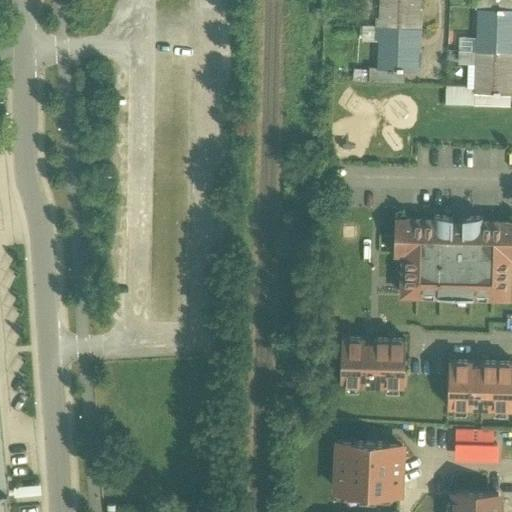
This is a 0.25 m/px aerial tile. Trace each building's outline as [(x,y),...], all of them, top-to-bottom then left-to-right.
[(381,0),(381,15),(381,19),(386,19),(385,28),(421,29),(421,19),(419,19),(419,0),(381,0)] [(497,11),(478,10),(478,11),(479,11),(478,42),(477,42),(477,60),(482,60),(482,52),(511,52),(511,10),(503,10),(497,10),(497,11)] [(421,29),(385,28),(386,19),(381,19),(380,37),(380,38),(379,68),(378,68),(378,69),(397,70),(397,71),(403,72),(403,71),(418,72),(418,71),(417,71),(418,40),(420,40),(421,29)] [(511,52),(482,52),(482,60),(477,60),(477,61),(476,92),(475,92),(475,93),(494,94),(494,95),(500,95),(511,95),(511,52)] [(494,95),(475,95),(474,106),(510,107),(510,96),(500,95),(494,95)] [(511,223),(482,222),(482,216),(467,218),(467,227),(449,226),(449,217),(434,215),(433,221),(397,220),(396,237),(404,237),(402,295),(509,298),(511,241),(511,240),(511,223)] [(406,339),(342,337),(341,385),(405,387),(406,339)] [(511,362),(450,360),(448,408),(511,409),(511,362)] [(499,461),(500,428),(457,428),(457,461),(499,461)] [(400,493),(402,444),(354,441),(353,444),(338,443),(336,490),(400,493)] [(0,511),(8,511),(7,495),(4,495),(0,451),(0,511)] [(498,511),(499,494),(455,493),(454,511),(498,511)]
